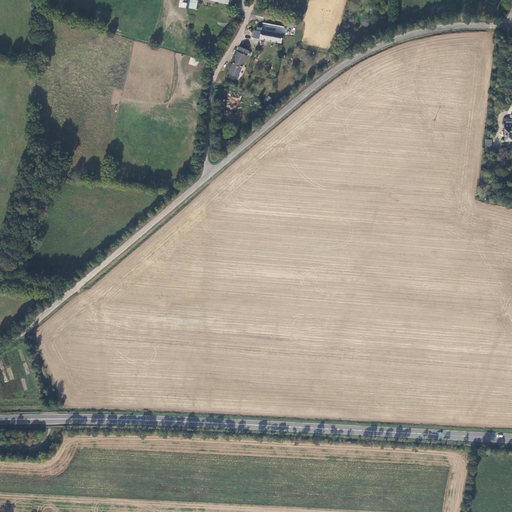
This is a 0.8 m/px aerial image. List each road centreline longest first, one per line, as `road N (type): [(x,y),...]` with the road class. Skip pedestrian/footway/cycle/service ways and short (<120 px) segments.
road 1 (unclassified): [(511,24),(415,33),(332,72),(27,330)]
road 2 (primary): [(511,439),(0,420)]
